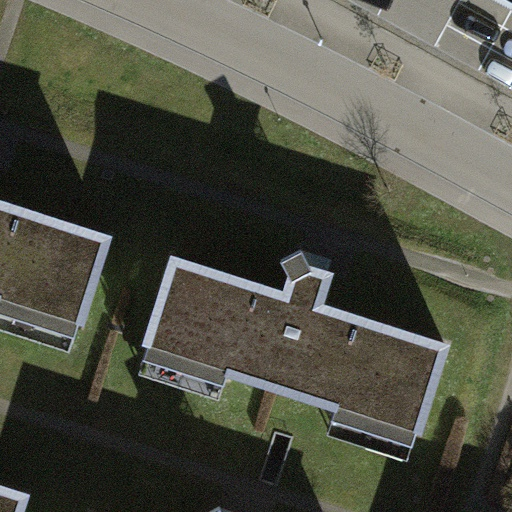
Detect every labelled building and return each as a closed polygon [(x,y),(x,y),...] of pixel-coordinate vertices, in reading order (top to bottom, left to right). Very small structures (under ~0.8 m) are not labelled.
[(511,0),(481,0),(511,16),(511,0)] [(0,295),(80,320),(109,227),(0,193),(0,295)] [(291,284),(177,247),(148,346),(422,427),(449,335),(326,299),(336,265),(315,258),(307,240),(285,250),(295,272),(291,284)] [(0,511),(15,511),(24,483),(0,475),(0,511)] [(225,511),(220,502),(199,511),(225,511)]
